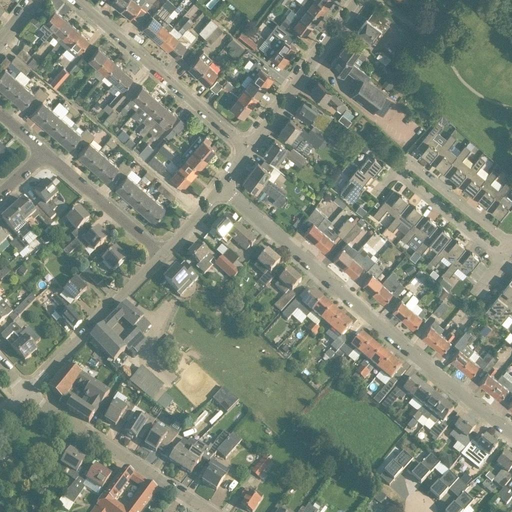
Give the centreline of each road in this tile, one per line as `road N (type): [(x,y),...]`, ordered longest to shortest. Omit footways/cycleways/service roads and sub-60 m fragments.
road 1 (residential): [(511,431),(222,187)]
road 2 (residential): [(511,246),(405,161),(397,171),(502,259)]
road 3 (residential): [(250,147),(74,0)]
road 4 (residential): [(219,511),(26,394)]
road 5 (residential): [(26,394),(161,252)]
road 6 (residential): [(250,147),(360,0)]
road 7 (residential): [(161,252),(42,150)]
